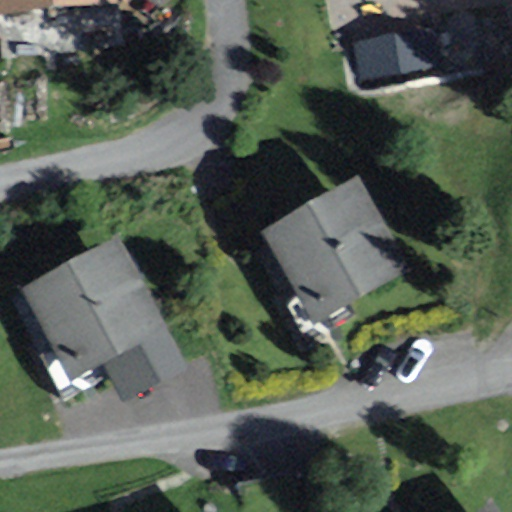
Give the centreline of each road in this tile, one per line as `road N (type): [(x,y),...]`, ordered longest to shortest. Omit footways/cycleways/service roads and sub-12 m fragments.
road 1 (residential): [(0,465),(511,380)]
road 2 (residential): [(220,0),(227,73),(194,122),(125,160),(0,184)]
